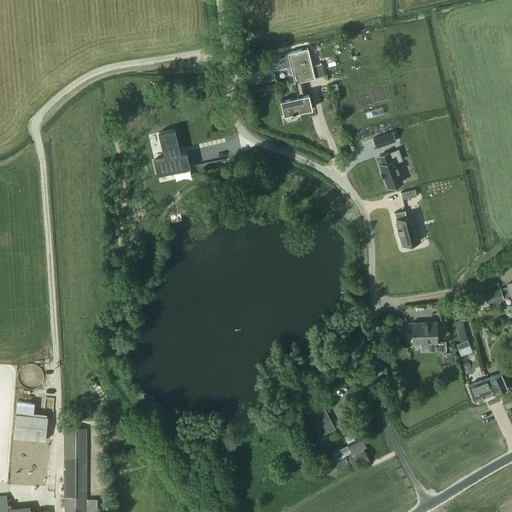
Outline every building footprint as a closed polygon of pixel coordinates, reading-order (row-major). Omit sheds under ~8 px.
[(308,48),(314,76),(324,74),(322,63),(335,60),(334,57),(356,51),(357,56),(379,50),(375,31),(308,48)] [(315,78),(314,76),(308,48),(287,53),(270,57),(273,71),(290,66),(294,83),(303,81),(315,78)] [(309,94),(306,95),(298,97),(280,101),(284,115),(313,108),(309,94)] [(174,129),(159,133),(165,157),(154,160),(158,175),(190,167),(186,152),(180,154),(174,129)] [(393,132),(374,139),(378,149),(396,142),(393,132)] [(389,152),(380,155),(382,162),(379,163),(382,171),(381,171),(383,177),(384,176),(388,187),(394,185),(396,185),(396,184),(403,182),(396,162),(403,159),(399,149),(389,153),(389,152)] [(401,192),(403,199),(417,196),(415,189),(401,192)] [(405,210),(395,212),(403,245),(420,241),(414,214),(407,216),(405,210)] [(503,298),(511,295),(511,297),(511,281),(506,284),(507,286),(500,288),(503,298)] [(500,288),(484,293),(486,303),(503,298),(500,288)] [(410,343),(412,343),(437,342),(437,322),(411,322),(412,334),(410,335),(408,336),(408,341),(410,343)] [(456,344),(460,355),(472,351),(468,340),(456,344)] [(0,384),(17,384),(15,350),(0,350),(0,384)] [(490,377),(496,393),(507,389),(501,373),(490,377)] [(480,381),(486,397),(496,393),(490,377),(480,381)] [(486,397),(480,381),(469,385),(475,401),(486,397)] [(17,401),(13,437),(45,440),(47,416),(33,415),(35,402),(17,401)] [(324,407),(308,415),(319,436),(335,428),(324,407)] [(342,412),(349,427),(356,424),(348,409),(342,412)] [(65,428),(64,466),(86,466),(86,428),(65,428)] [(362,447),(366,446),(356,428),(344,434),(351,448),(342,450),(341,448),(333,452),(338,463),(346,459),(349,466),(358,462),(360,466),(370,461),(363,449),(362,447)] [(87,499),(86,466),(64,466),(64,511),(97,511),(98,498),(87,499)]
